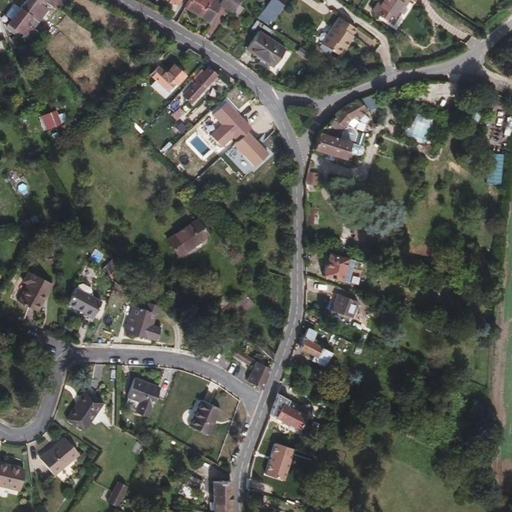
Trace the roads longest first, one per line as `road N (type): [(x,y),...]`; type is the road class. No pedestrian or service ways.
road 1 (tertiary): [(294,152),(296,312),(264,404)]
road 2 (residential): [(264,404),(190,361),(62,354)]
road 3 (unclassified): [(337,98),(469,60),(511,23)]
road 4 (tertiary): [(120,0),(204,48),(269,98)]
